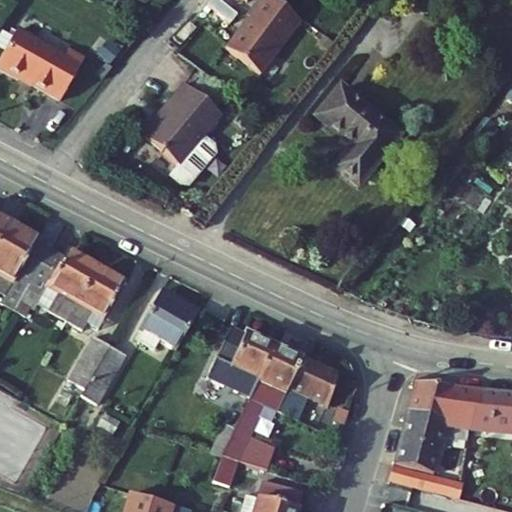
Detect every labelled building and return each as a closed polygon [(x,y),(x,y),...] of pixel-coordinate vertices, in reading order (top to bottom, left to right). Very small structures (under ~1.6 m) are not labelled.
[(302,26),(267,0),(263,0),(248,21),(250,23),(227,54),(261,80),(302,26)] [(16,34),(0,62),(0,73),(19,84),(20,82),(61,104),(84,63),(68,54),(64,60),(16,34)] [(145,143),(179,171),(203,141),(221,120),(184,89),(156,123),(160,125),(145,143)] [(335,95),(312,123),(349,152),(331,175),(355,193),(395,141),(335,95)] [(213,150),(203,141),(179,171),(167,184),(178,193),(184,193),(214,156),(213,150)] [(0,246),(24,204),(0,191),(0,246)] [(68,229),(24,204),(0,246),(44,271),(68,229)] [(181,214),(192,221),(195,211),(192,207),(187,207),(181,214)] [(84,238),(68,229),(44,271),(87,296),(115,247),(88,231),(84,238)] [(143,262),(115,247),(87,296),(115,312),(143,262)] [(216,295),(181,274),(159,311),(195,332),(216,295)] [(290,331),(248,311),(225,360),(252,372),(249,380),(263,387),(268,376),(274,363),(290,331)] [(132,330),(116,320),(96,353),(112,363),(132,330)] [(148,339),(132,330),(112,363),(103,378),(119,387),(148,339)] [(318,344),(290,331),(274,363),(302,377),(304,373),(318,344)] [(353,361),(318,344),(304,373),(344,393),(353,361)] [(283,384),(268,376),(263,387),(237,444),(280,457),(285,440),(263,433),(283,384)] [(448,427),(474,433),(484,397),(424,388),(413,419),(448,427)] [(511,435),(511,398),(484,397),(474,433),(511,435)] [(440,455),(448,427),(413,419),(396,469),(412,473),(419,448),(440,455)] [(433,480),(440,455),(419,448),(412,473),(423,476),(433,480)] [(302,511),(311,481),(273,469),(260,511),(302,511)] [(418,493),(423,476),(412,473),(396,469),(391,484),(418,493)] [(187,511),(193,494),(148,480),(138,511),(187,511)] [(377,503),(373,511),(401,511),(402,511),(377,503)]
